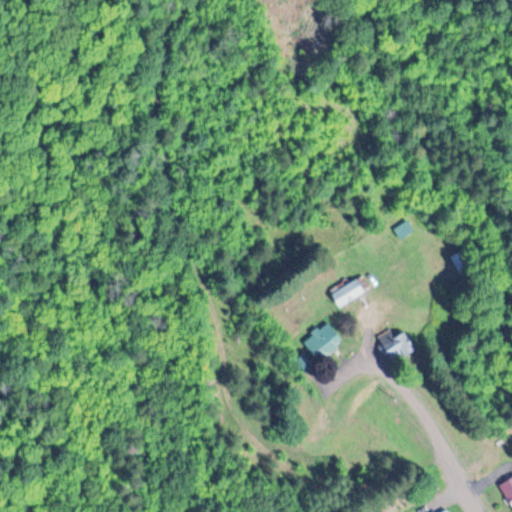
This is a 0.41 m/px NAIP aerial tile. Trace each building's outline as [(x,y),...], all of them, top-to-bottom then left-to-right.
[(402,235),(413,228),(407,218),(396,225),(402,235)] [(341,302),(362,289),(354,277),(333,291),(341,302)] [(308,368),(347,339),(332,320),(305,340),(312,348),(300,357),(308,368)] [(385,343),(407,329),(419,349),(398,363),(385,343)] [(511,475),(499,485),(511,504),(511,475)]
